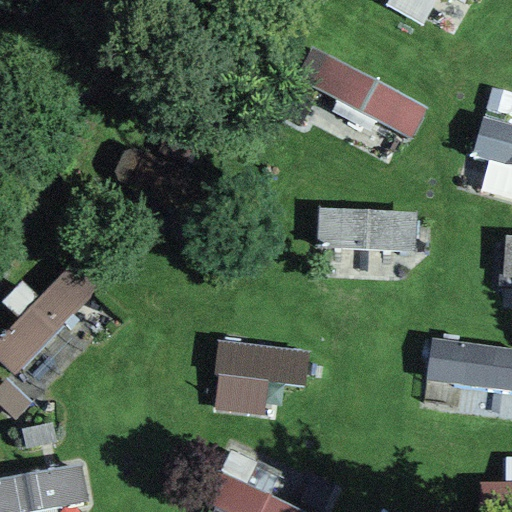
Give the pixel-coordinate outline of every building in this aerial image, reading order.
[(422,139),(438,105),(319,49),(303,83),(422,139)] [(499,162),(491,194),(511,198),(511,125),(489,120),(480,158),(499,162)] [(326,210),(325,249),(426,250),(427,212),(326,210)] [(79,269),(0,343),(0,345),(47,395),(95,350),(70,324),(102,293),(79,269)] [(430,392),(511,406),(511,348),(439,336),(430,392)] [(224,344),(224,378),(312,380),(313,346),(224,344)] [(28,370),(3,395),(25,418),(51,393),(28,370)] [(266,411),(275,388),(233,372),(224,396),(266,411)] [(331,511),(336,500),(234,456),(209,511),(331,511)] [(0,511),(40,511),(100,497),(89,457),(0,480),(0,511)] [(511,511),(511,480),(487,481),(487,511),(511,511)]
